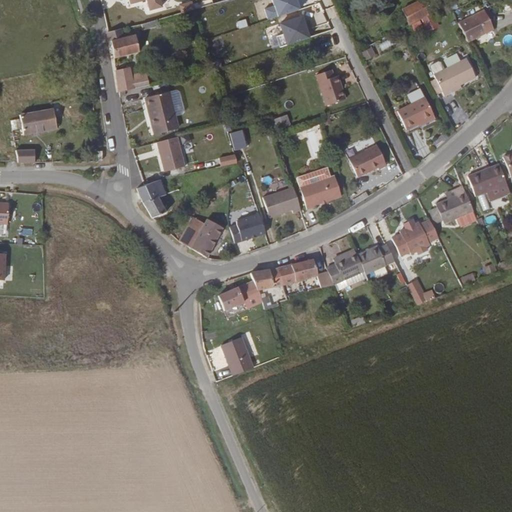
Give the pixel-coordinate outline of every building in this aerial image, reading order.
[(123,0),(126,10),(142,6),(144,15),(166,10),(163,0),(123,0)] [(270,0),(272,6),(264,8),(267,18),(298,10),(294,0),(270,0)] [(422,0),(402,10),(410,25),(432,13),(425,0),(422,0)] [(485,11),(459,24),(468,42),(494,30),(485,11)] [(280,46),(307,38),(299,13),(273,21),(280,46)] [(158,25),(157,21),(142,25),(143,29),(158,25)] [(120,29),(107,32),(109,41),(107,42),(109,44),(110,44),(111,49),(110,50),(110,53),(112,52),(113,59),(139,52),(135,39),(140,38),(139,34),(122,38),(120,29)] [(383,53),(391,44),(385,38),(377,47),(383,53)] [(362,60),(373,57),(371,47),(360,50),(362,60)] [(435,75),(444,94),(445,97),(452,93),(451,91),(464,84),(477,78),(468,59),(446,69),(435,75)] [(431,68),(435,75),(446,69),(442,63),(440,62),(433,65),(431,68)] [(220,75),(232,71),(230,64),(218,69),(220,75)] [(128,68),(116,71),(119,92),(124,91),(148,85),(145,71),(130,75),(128,68)] [(335,78),(333,71),(317,76),(327,107),(346,101),(339,77),(335,78)] [(236,72),(219,79),(222,86),(239,79),(236,72)] [(435,75),(427,79),(436,98),(444,94),(435,75)] [(465,87),(464,84),(451,91),(452,93),(465,87)] [(177,128),(167,92),(145,98),(155,134),(177,128)] [(425,98),(398,112),(407,131),(434,117),(425,98)] [(56,129),(52,110),(19,116),(23,135),(56,129)] [(274,130),(289,124),(285,113),(270,119),(274,130)] [(14,130),(20,129),(18,119),(12,120),(14,130)] [(315,156),(323,154),(317,134),(321,132),(319,125),(307,129),(315,156)] [(231,150),(244,147),(240,129),(227,132),(231,150)] [(435,147),(448,140),(444,133),(431,141),(435,147)] [(18,135),(12,136),(17,163),(34,162),(34,150),(21,150),(18,135)] [(175,135),(153,142),(162,173),(184,166),(175,135)] [(388,166),(378,146),(350,160),(359,178),(379,168),(381,170),(388,166)] [(218,167),(235,163),(232,154),(215,158),(218,167)] [(507,183),(500,163),(469,176),(476,195),(487,191),(507,183)] [(298,180),(300,187),(319,181),(335,174),(332,168),(298,180)] [(319,181),(300,187),(308,208),(315,206),(315,204),(342,195),(335,174),(319,181)] [(160,179),(144,185),(137,189),(152,218),(169,211),(159,198),(167,194),(160,179)] [(491,200),(511,192),(507,183),(487,191),(491,200)] [(301,209),(293,186),(263,196),(269,216),(293,208),(294,211),(301,209)] [(474,210),(465,187),(456,191),(458,194),(449,198),(437,203),(439,207),(444,218),(446,222),(455,218),(474,210)] [(458,194),(456,191),(455,189),(446,193),(449,198),(458,194)] [(358,205),(370,197),(368,193),(355,200),(358,205)] [(436,221),(444,218),(439,207),(431,210),(436,221)] [(459,227),(478,218),(474,210),(455,218),(459,227)] [(179,241),(206,257),(222,229),(207,220),(204,224),(193,218),(179,241)] [(229,221),(231,231),(237,230),(237,218),(229,221)] [(402,259),(439,240),(430,220),(421,225),(420,221),(415,224),(412,219),(403,224),(406,229),(400,231),(401,235),(392,239),(402,259)] [(365,274),(395,263),(387,245),(378,249),(377,246),(357,255),(364,272),(365,274)] [(333,259),(334,263),(355,253),(354,250),(333,259)] [(326,268),(329,276),(333,285),(364,272),(357,255),(355,253),(334,263),(334,264),(326,268)] [(319,259),(278,268),(282,284),(284,293),(284,295),(289,294),(286,283),(308,278),(307,277),(318,275),(316,270),(322,268),(319,259)] [(504,273),(511,270),(511,263),(502,267),(504,273)] [(489,276),(499,272),(495,266),(486,270),(489,276)] [(326,267),(322,268),(316,270),(318,275),(320,279),(329,276),(326,268),(326,267)] [(278,268),(251,274),(254,281),(256,289),(258,289),(260,294),(262,293),(261,288),(282,284),(278,268)] [(459,277),(461,285),(474,280),(472,273),(459,277)] [(319,289),(331,286),(329,276),(320,279),(317,281),(319,289)] [(405,283),(414,305),(433,298),(429,289),(421,292),(416,279),(405,283)] [(256,289),(254,281),(218,296),(223,311),(244,302),(248,310),(262,303),(261,298),(260,294),(258,289),(256,289)] [(262,303),(264,309),(272,307),(268,296),(261,298),(262,303)] [(353,327),(365,322),(363,317),(351,321),(353,327)] [(220,346),(232,376),(252,368),(240,338),(220,346)]
